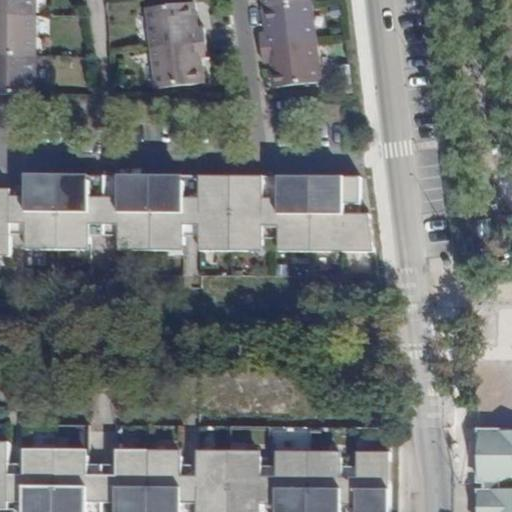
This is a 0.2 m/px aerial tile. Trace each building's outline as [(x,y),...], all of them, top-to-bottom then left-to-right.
[(35,0),(0,0),(0,16),(36,17),(35,0)] [(267,0),(269,9),(311,4),(310,0),(267,0)] [(157,49),(209,43),(207,29),(198,30),(195,3),(152,9),(157,49)] [(264,49),(316,43),(311,4),(269,9),(272,33),(263,34),(264,49)] [(36,17),(0,16),(0,57),(35,57),(36,17)] [(211,58),(209,43),(157,49),(162,90),(205,85),(203,59),(211,58)] [(321,82),(316,43),(264,49),(266,63),(275,62),(278,88),(321,82)] [(0,57),(0,95),(35,96),(35,57),(0,57)] [(28,189),(29,235),(29,250),(76,249),(76,243),(92,243),(92,235),(92,181),(62,182),(62,176),(28,176),(28,189)] [(92,181),(92,235),(106,235),(122,235),(122,176),(106,176),(92,176),(92,181)] [(187,244),(187,236),(187,184),(156,183),(156,176),(122,176),(122,235),(122,250),(171,251),(171,244),(187,244)] [(187,236),(201,236),(202,183),(202,176),(187,176),(187,184),(187,236)] [(266,243),(266,239),(266,184),(251,184),(251,176),(218,176),(218,183),(202,183),(201,236),(201,250),(251,250),(251,243),(266,243)] [(266,239),(282,239),(282,176),(266,176),(266,184),(266,239)] [(282,250),(376,251),(371,213),(364,213),(347,213),(347,204),(365,204),(365,176),(348,176),(348,184),(318,184),(318,176),(282,176),(282,239),(282,250)] [(0,256),(13,257),(13,235),(13,189),(0,188),(0,256)] [(13,189),(13,235),(29,235),(28,189),(13,189)] [(347,213),(364,213),(365,204),(347,204),(347,213)] [(511,511),(511,424),(477,424),(476,511),(511,511)] [(12,443),(0,443),(0,510),(11,511),(12,465),(12,443)] [(27,450),(27,465),(27,511),(26,511),(89,511),(90,465),(90,457),(75,457),(75,451),(27,450)] [(120,450),(120,465),(118,511),(183,511),(185,465),(185,458),(169,457),(169,451),(120,450)] [(263,511),(264,466),(264,458),(248,458),(248,452),(200,452),(200,465),(199,511),(263,511)] [(344,511),(344,467),(345,459),(329,459),(329,453),(279,453),(279,466),(278,511),(344,511)] [(390,511),(390,453),(360,454),(360,467),(360,511),(390,511)] [(27,465),(12,465),(11,511),(27,511),(27,465)] [(103,465),(90,465),(89,511),(118,511),(120,465),(103,465)] [(199,511),(200,465),(185,465),(183,511),(199,511)] [(278,511),(279,466),(264,466),(263,511),(278,511)] [(360,511),(360,467),(344,467),(344,511),(360,511)]
